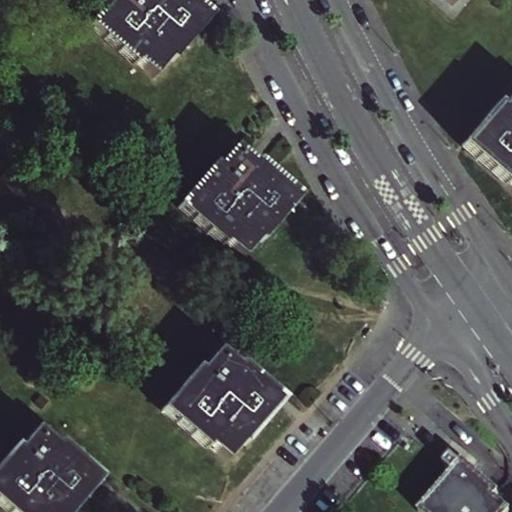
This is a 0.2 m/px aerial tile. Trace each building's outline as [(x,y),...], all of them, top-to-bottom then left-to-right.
[(205,17),(185,0),(115,0),(94,25),(154,78),(205,17)] [(511,183),(511,92),(466,145),(511,183)] [(295,198),(234,147),(183,206),(243,258),(295,198)] [(226,357),(217,350),(166,410),(226,462),(277,401),(226,357)] [(68,511),(96,479),(36,428),(0,470),(0,500),(13,511),(68,511)] [(450,474),(416,511),(507,511),(508,511),(491,497),(495,493),(471,472),(468,476),(449,459),(442,467),(450,474)]
